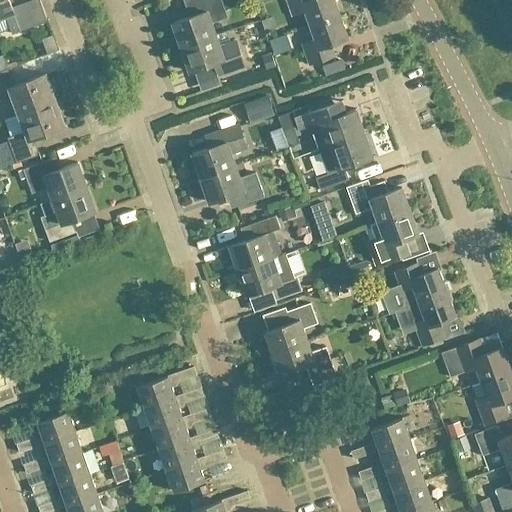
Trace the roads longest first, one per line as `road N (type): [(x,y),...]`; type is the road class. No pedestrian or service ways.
road 1 (residential): [(129,118),(188,269),(204,338)]
road 2 (residential): [(498,321),(438,162)]
road 3 (residential): [(494,145),(418,0)]
road 4 (residential): [(351,511),(322,433),(254,457)]
road 5 (residential): [(55,0),(94,107),(106,118),(129,118)]
road 6 (residential): [(129,118),(144,107),(150,87),(136,39),(111,0)]
road 7 (residential): [(254,457),(204,338)]
